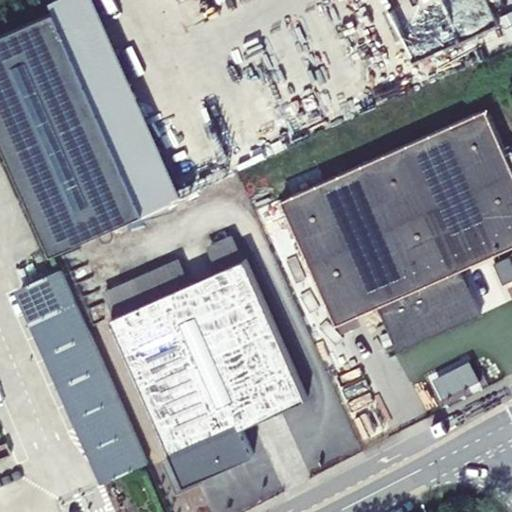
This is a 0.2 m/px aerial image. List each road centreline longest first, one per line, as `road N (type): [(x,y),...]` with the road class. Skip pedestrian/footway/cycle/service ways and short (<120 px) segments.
road 1 (unknown): [(3,267),(18,344),(97,511)]
road 2 (unclassified): [(504,414),(315,511)]
road 3 (unknown): [(310,0),(131,99)]
